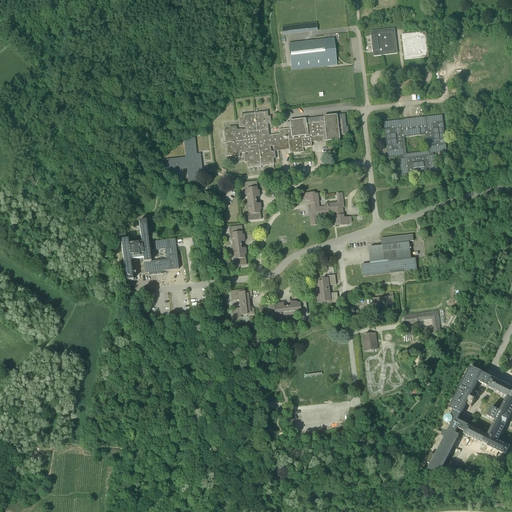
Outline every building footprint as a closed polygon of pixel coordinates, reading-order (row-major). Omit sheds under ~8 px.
[(283,35),(317,32),(316,23),(282,26),(283,35)] [(373,56),(398,54),(395,29),(370,32),(373,56)] [(401,35),(404,60),(429,57),(426,32),(401,35)] [(333,39),(316,41),(288,44),(291,70),(336,65),(333,39)] [(269,136),(268,126),(268,124),(271,124),(270,116),(268,117),(268,111),(241,114),(242,120),(240,120),(240,127),(244,127),(244,129),(237,130),(236,126),(229,127),(229,129),(224,130),(227,156),(232,156),(232,158),(240,157),(239,154),(247,153),(247,154),(244,155),(245,162),(247,162),(247,167),(274,164),(273,159),(276,159),(275,151),(271,152),(271,147),(289,144),(290,154),(303,152),(303,148),(311,147),(311,142),(326,140),(326,141),(339,140),(339,136),(349,134),(348,126),(346,127),(345,114),(290,121),(290,122),(286,123),(287,127),(289,127),(289,129),(279,130),(279,134),(269,136)] [(436,155),(434,155),(433,153),(447,151),(443,115),(423,118),(423,121),(404,124),(403,120),(384,122),(388,159),(401,157),(402,159),(399,159),(401,176),(438,171),(436,155)] [(185,158),(165,160),(166,164),(162,164),(163,171),(173,170),(174,174),(180,173),(180,170),(187,169),(188,185),(193,185),(193,188),(200,188),(198,171),(202,170),(200,154),(196,154),(194,137),(188,138),(188,141),(184,142),(185,158)] [(261,210),(260,204),(256,204),(255,198),(259,197),(258,191),(257,191),(256,181),(243,183),(245,195),(247,195),(248,209),(249,209),(250,214),(247,215),(248,221),(261,220),(260,214),(259,210),(261,210)] [(301,195),(302,200),(306,199),(307,201),(310,201),(311,211),(309,211),(311,226),(317,225),(316,216),(329,215),(329,212),(334,212),(336,225),(339,225),(339,226),(348,225),(347,225),(347,223),(351,223),(351,217),(344,218),(342,208),(344,208),(343,199),(342,194),(336,194),(337,200),(337,203),(324,205),(325,207),(319,208),(317,194),(314,194),(314,193),(306,194),(301,195)] [(128,240),(121,240),(126,271),(127,281),(126,281),(133,281),(133,280),(132,275),(135,275),(136,280),(140,279),(139,274),(146,273),(170,270),(170,271),(179,270),(179,269),(178,269),(175,239),(148,243),(145,221),(139,222),(141,244),(129,245),(128,240)] [(246,255),(246,254),(245,249),(241,249),(240,242),(244,242),(244,235),(242,236),(242,233),(242,226),(229,228),(230,240),(232,240),(233,254),(234,254),(235,259),(232,259),(233,267),(246,265),(245,258),(244,255),(246,255)] [(368,276),(389,274),(417,271),(415,258),(411,259),(409,242),(414,241),(413,235),(381,239),(382,246),(369,247),(370,264),(361,265),(363,276),(368,276)] [(327,276),(328,279),(322,279),(322,277),(321,277),(321,279),(314,279),(315,285),(317,285),(317,287),(322,287),(322,291),(329,290),(328,286),(330,286),(336,285),(335,275),(327,276)] [(240,304),(249,303),(249,299),(250,299),(250,297),(252,297),(251,291),(244,291),(244,290),(230,291),(232,301),(239,300),(240,304)] [(318,303),(324,303),(324,304),(338,303),(337,293),(329,294),(329,290),(322,291),(323,295),(318,295),(318,297),(317,298),(318,303)] [(372,304),(394,302),(393,296),(371,299),(372,304)] [(287,307),(288,315),(295,314),(300,313),(301,315),(307,315),(306,301),(299,302),(299,303),(296,303),(296,302),(290,303),(290,307),(287,307)] [(249,303),(240,304),(240,308),(232,309),(234,319),(242,318),(241,315),(247,315),(254,315),(253,309),(252,309),(251,307),(250,307),(249,303)] [(280,316),(288,315),(287,307),(286,307),(283,308),(283,303),(277,304),(277,306),(273,306),(273,305),(267,306),(268,319),(281,318),(280,316)] [(420,330),(420,331),(421,336),(441,333),(438,312),(402,316),(402,318),(404,318),(405,325),(418,323),(418,320),(433,318),(434,329),(429,330),(429,329),(420,330)] [(363,335),(364,346),(365,351),(377,349),(377,344),(375,333),(363,335)] [(451,426),(449,431),(447,434),(443,432),(443,434),(441,437),(444,439),(436,456),(431,453),(425,465),(430,467),(428,470),(434,473),(435,473),(436,471),(439,472),(439,473),(440,473),(441,473),(441,472),(441,471),(459,436),(455,434),(458,429),(465,433),(464,435),(483,444),(484,445),(486,447),(486,446),(487,446),(506,456),(510,447),(498,441),(506,425),(507,423),(509,424),(508,426),(510,427),(511,424),(511,419),(510,421),(508,420),(509,418),(511,412),(511,388),(492,378),(492,379),(482,374),(482,373),(479,372),(479,371),(474,369),(471,367),(450,409),(454,412),(451,418),(451,417),(449,417),(448,417),(447,417),(446,418),(446,419),(445,419),(445,420),(445,421),(445,422),(446,423),(447,424),(451,426)] [(415,394),(414,393),(416,394),(418,390),(414,388),(412,392),(410,389),(406,393),(410,398),(415,394)]
